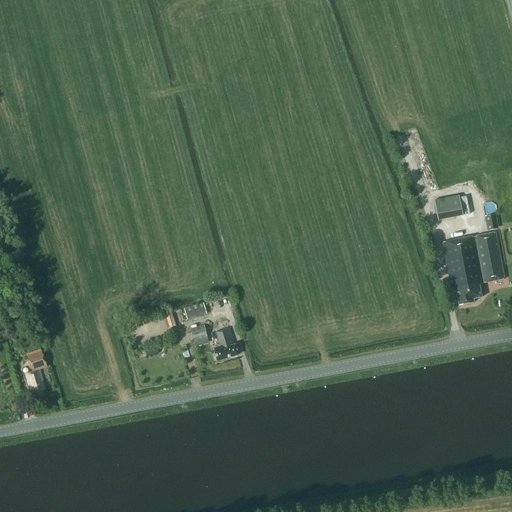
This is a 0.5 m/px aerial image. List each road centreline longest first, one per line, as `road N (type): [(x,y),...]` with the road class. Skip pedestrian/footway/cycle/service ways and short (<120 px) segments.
road 1 (tertiary): [(0,432),(511,333)]
road 2 (unclassified): [(299,511),(511,475)]
